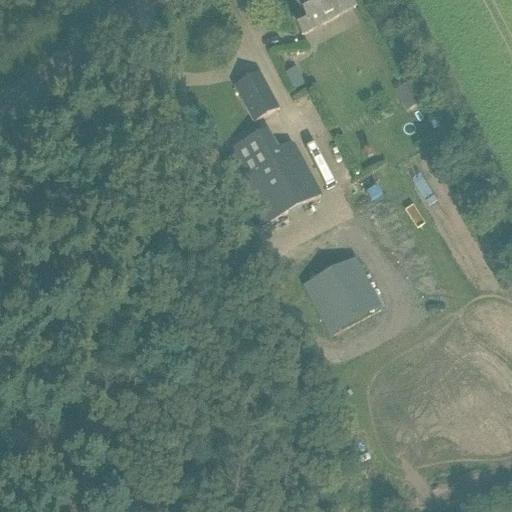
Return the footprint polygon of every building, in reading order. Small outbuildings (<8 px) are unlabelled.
[(289,16),(299,34),(301,37),(338,17),(336,14),(352,5),(349,0),(297,0),(294,2),(299,11),(289,16)] [(278,111),(259,75),(234,88),(253,124),(278,111)] [(398,82),(383,87),(389,107),(405,102),(398,82)] [(297,138),(309,135),(299,102),(287,106),(297,138)] [(230,152),(269,224),(320,197),(291,144),(276,152),(266,132),(230,152)] [(385,251),(373,257),(379,270),(391,264),(385,251)]
